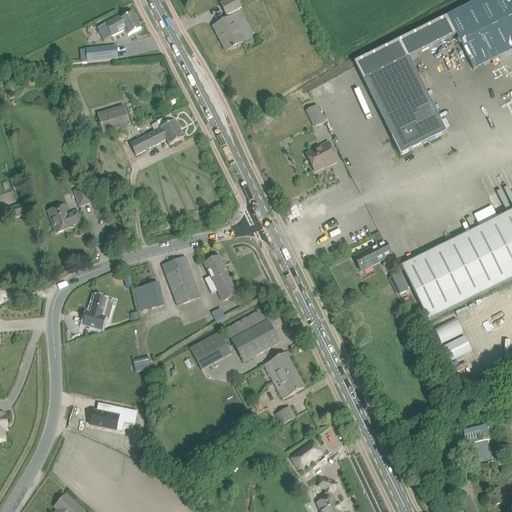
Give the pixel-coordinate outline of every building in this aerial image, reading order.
[(225,17),(241,8),(236,0),(229,0),(219,5),(225,17)] [(400,156),(409,152),(446,133),(409,59),(456,36),(474,72),(511,52),(511,0),(480,0),(400,41),(354,63),(400,156)] [(125,31),(128,37),(141,30),(133,14),(120,20),(118,18),(106,24),(112,37),(125,31)] [(232,18),(222,23),(213,27),(226,52),(244,42),(232,18)] [(117,46),(80,50),(81,63),(118,60),(117,46)] [(103,133),(130,125),(124,106),(97,114),(103,133)] [(317,106),(309,110),(317,127),(325,123),(317,106)] [(170,115),(161,120),(158,122),(161,128),(131,144),(136,155),(166,139),(169,146),(184,139),(175,122),(174,122),(170,115)] [(314,151),(306,155),(315,173),(328,166),(329,167),(338,162),(328,143),(319,147),(320,149),(314,151)] [(11,180),(14,191),(20,190),(17,178),(11,180)] [(91,203),(86,189),(74,193),(79,207),(91,203)] [(6,222),(14,220),(27,214),(24,204),(3,212),(6,222)] [(81,223),(78,213),(67,217),(64,207),(49,212),(56,234),(72,228),(72,226),(81,223)] [(511,280),(511,212),(401,267),(428,322),(511,280)] [(360,272),(370,267),(384,260),(393,256),(386,242),(377,246),(353,258),(360,272)] [(200,298),(193,279),(185,257),(162,266),(178,307),(200,298)] [(223,302),(228,300),(237,295),(219,258),(204,265),(211,277),(205,280),(212,294),(218,291),(223,302)] [(129,274),(123,276),(126,289),(132,287),(129,274)] [(392,278),(395,283),(400,295),(408,291),(400,274),(392,278)] [(164,305),(161,294),(158,284),(135,290),(141,311),(164,305)] [(100,334),(103,325),(105,318),(102,317),(106,301),(94,298),(86,330),(100,334)] [(216,323),(226,319),(221,309),(212,314),(216,323)] [(261,311),(252,315),(226,330),(234,345),(243,362),(279,343),(261,311)] [(232,355),(220,333),(209,339),(190,349),(202,372),(232,355)] [(285,354),(277,359),(265,365),(284,400),(304,389),(285,354)] [(133,361),(136,373),(151,369),(148,357),(133,361)] [(266,413),(259,400),(255,406),(260,416),(266,413)] [(93,412),(90,426),(116,432),(116,431),(118,422),(124,423),(135,426),(138,413),(109,407),(108,415),(97,412),(93,412)] [(295,419),(289,408),(276,415),(283,426),(295,419)] [(134,438),(133,445),(141,447),(143,441),(134,438)] [(300,471),(314,460),(322,454),(318,449),(319,448),(314,442),(291,459),(300,471)] [(327,498),(316,503),(320,511),(339,511),(341,511),(337,503),(336,504),(331,494),(332,492),(334,493),(336,484),(321,479),(318,488),(325,490),(324,493),(327,498)] [(487,492),(492,507),(505,502),(499,488),(487,492)] [(62,506),(56,511),(83,511),(66,496),(59,504),(62,506)] [(475,511),(469,497),(459,501),(463,511),(475,511)]
